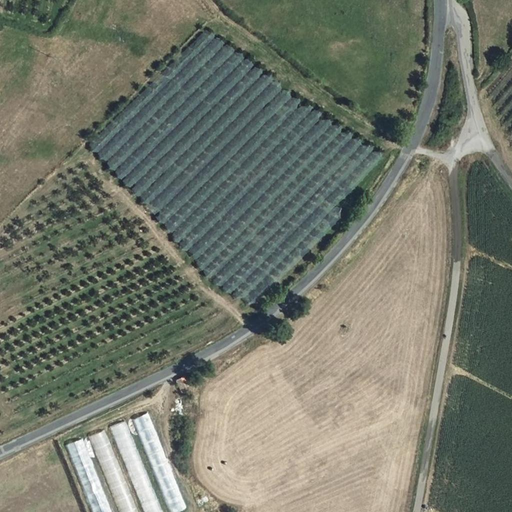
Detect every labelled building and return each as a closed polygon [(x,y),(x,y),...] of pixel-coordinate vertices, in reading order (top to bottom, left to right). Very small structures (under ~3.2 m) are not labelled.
[(184,378),(175,383),(181,394),(191,390),(184,378)] [(174,511),(183,509),(151,411),(135,416),(166,511),(174,511)] [(113,426),(140,511),(159,511),(130,420),(113,426)] [(137,511),(106,429),(89,436),(117,511),(137,511)] [(109,511),(84,438),(68,443),(91,511),(109,511)]
